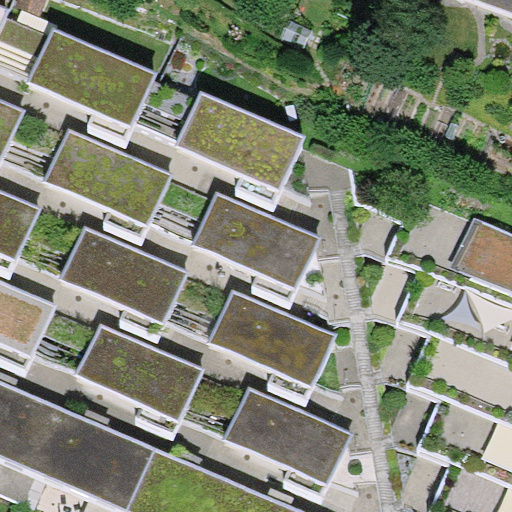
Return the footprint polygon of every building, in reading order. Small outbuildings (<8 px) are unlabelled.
[(511,0),(472,0),(511,14),(511,0)] [(0,34),(9,14),(0,10),(0,34)] [(155,79),(54,33),(31,88),(95,117),(89,131),(126,147),(155,79)] [(305,142),(204,97),(178,151),(242,178),(236,193),(273,211),(305,142)] [(0,166),(23,115),(0,105),(0,166)] [(174,176),(73,133),(50,188),(113,214),(106,232),(143,247),(174,176)] [(38,213),(0,196),(0,272),(9,276),(38,213)] [(511,511),(511,236),(418,198),(391,263),(423,276),(402,325),(433,338),(411,389),(442,402),(420,454),(451,467),(432,511),(511,511)] [(318,241),(218,199),(196,251),(258,278),(251,295),(288,311),(318,241)] [(188,277),(86,230),(61,285),(125,315),(120,326),(157,343),(188,277)] [(55,308),(0,283),(0,364),(25,376),(55,308)] [(336,337),(237,295),(213,350),(277,378),(271,392),(305,407),(336,337)] [(203,373),(103,329),(81,383),(144,410),(138,428),(174,442),(203,373)] [(0,388),(0,463),(112,511),(128,511),(153,455),(97,431),(5,391),(0,388)] [(352,436),(249,392),(226,446),(290,474),(283,491),(321,508),(352,436)] [(189,470),(153,455),(128,511),(285,511),(280,510),(189,470)]
